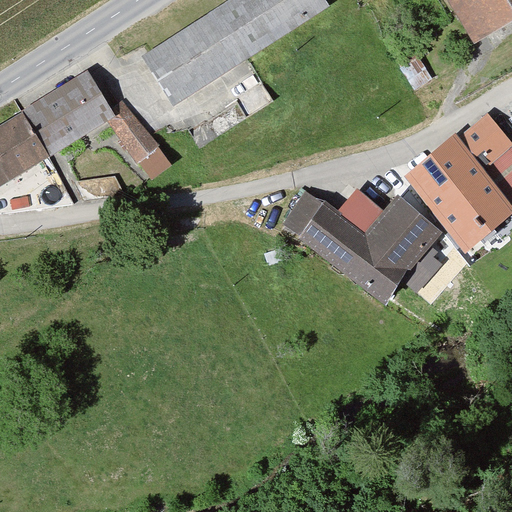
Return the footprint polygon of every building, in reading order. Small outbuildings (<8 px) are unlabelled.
[(333,4),(330,0),(227,0),(143,55),(176,105),(333,4)] [(511,0),(451,0),(475,41),(511,18),(511,0)] [(112,102),(87,66),(0,126),(0,188),(107,114),(149,175),(169,162),(123,95),(112,102)] [(511,144),(510,146),(489,119),(411,180),(464,248),(477,238),(483,245),(498,233),(492,225),(511,209),(511,144)] [(341,216),(304,188),(276,225),(388,311),(449,232),(398,194),(386,210),(360,191),(341,216)]
